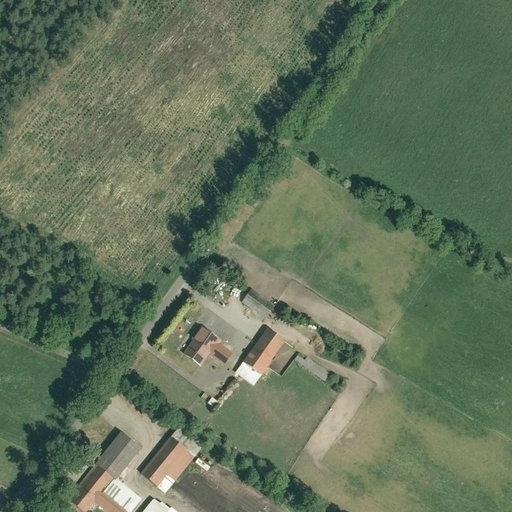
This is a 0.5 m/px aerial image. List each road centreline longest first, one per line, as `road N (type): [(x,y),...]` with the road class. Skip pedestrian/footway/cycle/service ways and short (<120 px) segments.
road 1 (residential): [(361,0),(112,371)]
road 2 (residential): [(112,371),(9,511)]
road 3 (residential): [(112,371),(0,318)]
